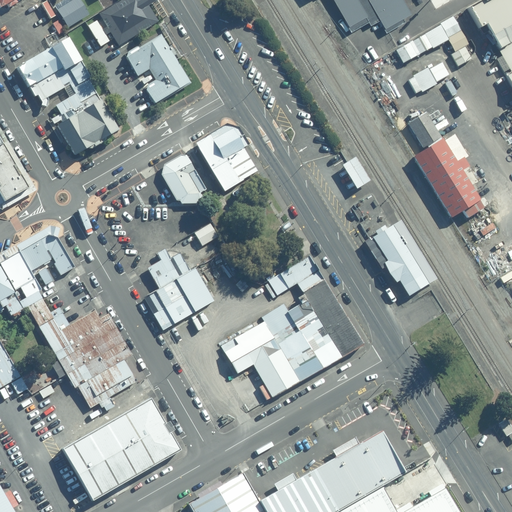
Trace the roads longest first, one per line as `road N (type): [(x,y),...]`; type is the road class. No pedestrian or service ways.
road 1 (primary): [(239,95),(395,352)]
road 2 (residential): [(213,458),(69,210)]
road 3 (unclassified): [(395,352),(213,458)]
road 4 (residential): [(239,95),(75,190)]
road 5 (primary): [(395,352),(492,511)]
